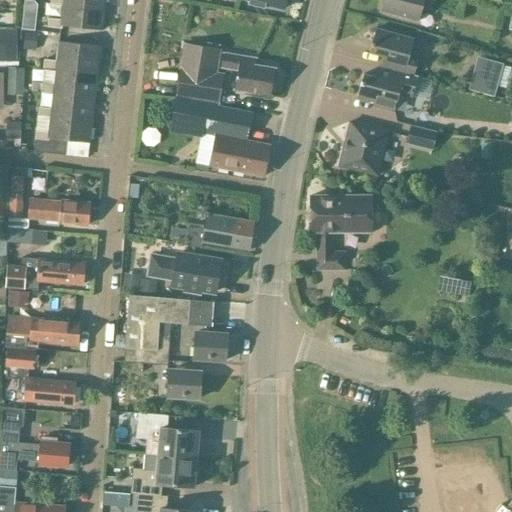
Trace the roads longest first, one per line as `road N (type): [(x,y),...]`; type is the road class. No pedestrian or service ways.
road 1 (residential): [(92,511),(116,165),(139,0)]
road 2 (unclassified): [(265,342),(280,192),(326,0)]
road 3 (residential): [(265,342),(416,383),(511,397)]
road 4 (unclassified): [(270,511),(265,342)]
